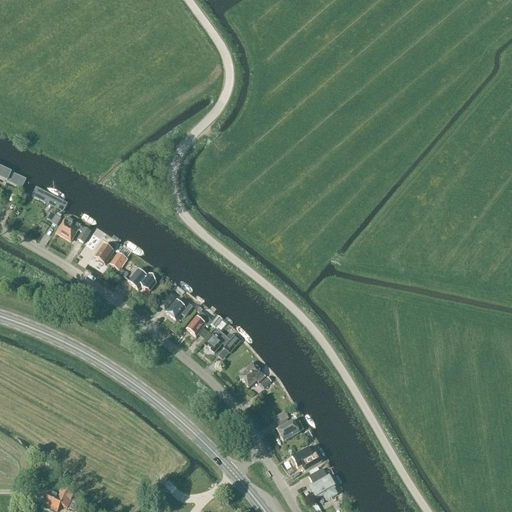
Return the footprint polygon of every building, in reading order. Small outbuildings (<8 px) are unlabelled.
[(0,167),(0,181),(22,191),(27,180),(0,167)] [(35,187),(30,197),(63,214),(68,204),(35,187)] [(56,227),(60,220),(55,217),(51,224),(56,227)] [(80,227),(67,219),(64,224),(57,236),(70,244),(77,232),(82,234),(77,242),(83,245),(91,233),(85,230),(84,231),(80,228),(80,227)] [(99,244),(102,241),(103,239),(105,236),(95,230),(93,233),(88,241),(98,247),(99,244)] [(111,247),(104,242),(101,246),(103,247),(94,259),(99,263),(98,264),(102,267),(103,266),(105,267),(114,254),(108,250),(111,247)] [(119,273),(126,261),(117,255),(109,267),(119,273)] [(148,280),(138,272),(128,284),(138,293),(141,289),(144,291),(150,294),(156,286),(153,279),(149,278),(148,280)] [(163,314),(168,308),(176,299),(171,295),(158,310),(163,314)] [(188,307),(179,299),(176,303),(166,315),(176,323),(181,316),(185,319),(192,310),(188,307)] [(196,319),(185,331),(196,340),(205,328),(207,330),(210,327),(215,331),(222,322),(216,317),(211,322),(201,314),(203,311),(199,309),(196,313),(199,316),(196,319)] [(230,343),(217,332),(212,337),(213,337),(204,347),(214,355),(222,346),(225,348),(223,350),(229,356),(240,344),(234,338),(230,343)] [(258,385),(265,379),(252,364),(245,370),(247,372),(239,379),(249,390),(257,383),(258,385)] [(263,391),(271,384),(267,380),(259,386),(263,391)] [(288,425),(284,416),(271,423),(275,429),(277,428),(278,431),(276,432),(283,444),(299,435),(303,432),(299,425),(295,428),(292,423),(288,425)] [(316,458),(311,451),(306,454),(305,452),(292,460),(297,469),(310,461),(312,464),(309,466),(312,471),(322,465),(319,460),(317,461),(316,458)] [(327,479),(322,471),(308,479),(313,487),(309,490),(316,501),(323,497),(326,502),(337,496),(334,491),(335,491),(328,479),(327,479)] [(72,500),(73,497),(61,490),(57,498),(49,495),(44,506),(55,511),(57,511),(60,507),(67,510),(67,509),(72,511),(75,511),(79,504),(72,500)]
